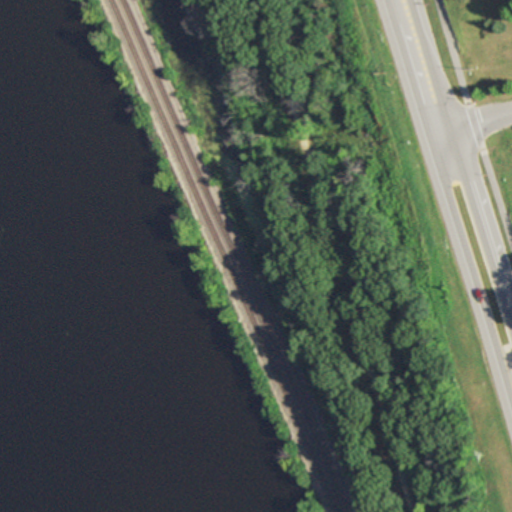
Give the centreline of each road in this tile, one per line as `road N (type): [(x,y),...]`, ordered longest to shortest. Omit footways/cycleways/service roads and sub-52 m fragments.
road 1 (primary): [(380,0),(511,422)]
road 2 (primary): [(511,324),(411,0)]
